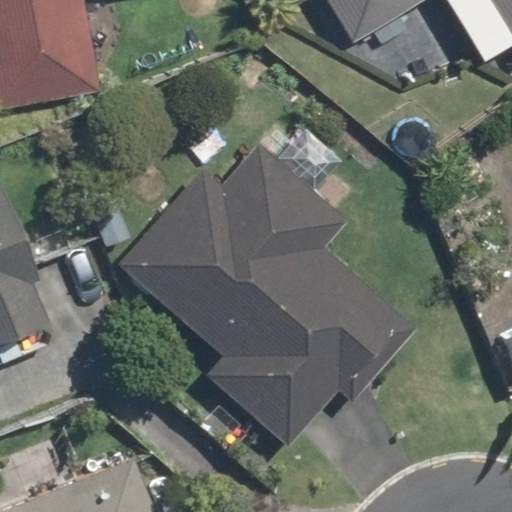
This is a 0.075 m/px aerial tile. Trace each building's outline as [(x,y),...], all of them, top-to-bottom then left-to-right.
[(0,0),(0,99),(99,82),(85,0),(0,0)] [(511,0),(327,0),(349,35),(405,0),(492,0),(511,30),(511,0)] [(201,366),(287,439),(336,382),(353,396),(418,319),(324,238),(348,210),(255,131),(221,171),(202,156),(114,258),(218,346),(201,366)] [(0,335),(54,314),(0,179),(0,335)] [(511,316),(490,329),(511,369),(511,316)] [(158,511),(132,446),(0,499),(0,511),(158,511)]
